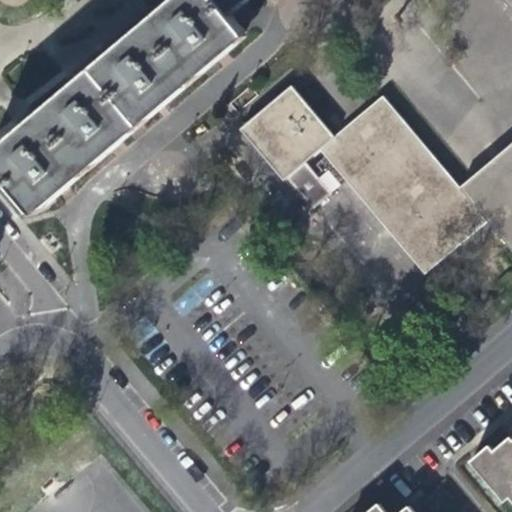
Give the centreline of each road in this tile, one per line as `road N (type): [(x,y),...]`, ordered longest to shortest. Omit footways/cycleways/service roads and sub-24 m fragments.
road 1 (residential): [(307,511),(511,339)]
road 2 (residential): [(44,335),(75,348),(213,511)]
